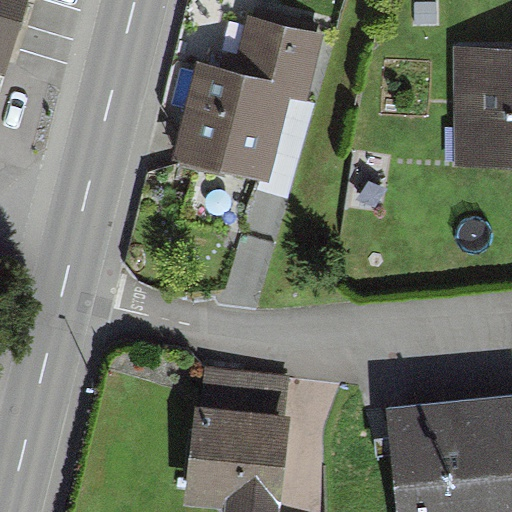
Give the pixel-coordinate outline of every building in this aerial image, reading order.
[(0,0),(0,71),(1,72),(24,0),(0,0)] [(315,36),(249,21),(236,80),(195,71),(175,164),(264,183),(282,102),(299,106),(315,36)] [(511,56),(460,57),(460,162),(511,161),(511,56)] [(267,511),(288,388),(202,374),(182,497),(231,505),(230,511),(267,511)] [(511,511),(511,391),(379,409),(391,511),(511,511)]
